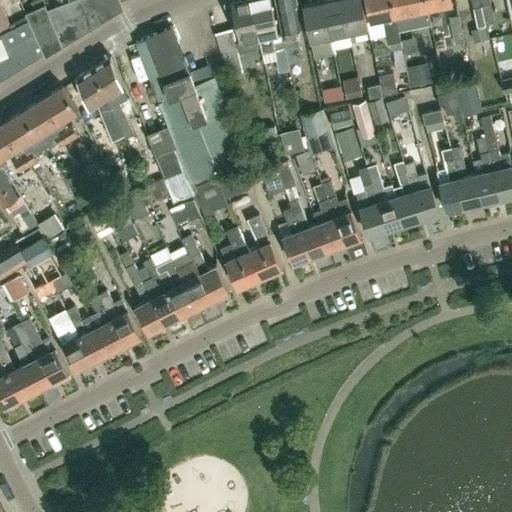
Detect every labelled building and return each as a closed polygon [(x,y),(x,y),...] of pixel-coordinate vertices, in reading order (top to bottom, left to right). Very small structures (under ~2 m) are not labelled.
[(25,9),(29,20),(43,52),(46,57),(63,46),(48,9),(44,0),(25,9)] [(93,0),(71,0),(67,2),(80,35),(101,22),(93,0)] [(123,8),(119,0),(93,0),(101,22),(123,8)] [(259,35),(250,0),(231,0),(239,39),(258,35),(259,35)] [(277,31),(270,0),(250,0),(259,35),(258,35),(261,51),(274,48),(271,32),(277,31)] [(275,0),(287,54),(289,62),(301,59),(294,25),(302,24),(297,0),(275,0)] [(329,34),(330,34),(322,0),(318,0),(303,3),(315,57),(333,53),(329,34)] [(342,0),(322,0),(330,34),(349,30),(342,0)] [(362,0),(342,0),(349,30),(368,26),(362,0)] [(395,12),(392,0),(366,0),(370,17),(382,15),(388,43),(401,40),(398,28),(395,12)] [(425,0),(392,0),(395,12),(398,28),(430,21),(427,6),(425,0)] [(0,33),(0,34),(11,28),(0,1),(0,33)] [(67,2),(48,9),(63,46),(80,35),(67,2)] [(491,3),(482,4),(486,22),(494,20),(491,3)] [(486,23),(486,22),(482,4),(474,6),(478,25),(486,23)] [(461,29),(458,14),(448,16),(451,30),(452,30),(455,47),(464,45),(461,29)] [(0,78),(43,52),(29,20),(11,28),(0,34),(0,78)] [(195,83),(172,25),(136,39),(159,99),(190,176),(245,154),(214,75),(195,83)] [(232,27),(216,32),(215,33),(230,85),(244,81),(235,41),(232,27)] [(111,55),(93,66),(105,94),(123,135),(124,137),(125,137),(133,133),(118,101),(127,97),(121,84),(122,84),(111,55)] [(410,66),(413,78),(414,85),(432,82),(428,62),(410,66)] [(123,135),(93,66),(77,76),(89,104),(96,100),(112,140),(123,135)] [(378,73),(380,83),(382,94),(397,90),(393,70),(378,73)] [(347,98),(363,94),(359,76),(343,79),(347,98)] [(511,76),(502,79),(508,102),(511,100),(511,76)] [(461,103),(478,98),(473,79),(456,83),(461,103)] [(324,102),(339,99),(335,80),(320,84),(324,102)] [(437,94),(456,90),(454,81),(435,85),(437,94)] [(383,95),(382,94),(380,83),(368,86),(370,97),(383,95)] [(42,97),(68,139),(78,134),(71,123),(67,126),(62,118),(77,109),(62,85),(42,97)] [(454,112),(461,110),(459,104),(456,90),(437,94),(439,105),(445,104),(447,114),(454,112)] [(390,114),(393,114),(409,108),(410,108),(406,95),(392,100),(386,101),(390,114)] [(46,148),(57,141),(59,145),(68,139),(42,97),(22,110),(46,148)] [(375,125),(388,121),(381,97),(368,101),(375,125)] [(362,137),(376,133),(366,99),(352,103),(362,137)] [(352,122),(353,122),(349,108),(329,112),(332,127),(338,126),(352,122)] [(440,108),(422,112),(425,122),(443,118),(441,108),(440,108)] [(321,109),(307,112),(300,113),(306,135),(328,128),(321,109)] [(2,122),(28,164),(37,159),(35,155),(46,148),(22,110),(2,122)] [(462,110),(461,110),(454,112),(456,119),(463,118),(463,116),(462,110)] [(490,114),(480,116),(485,136),(484,136),(493,168),(500,197),(506,195),(507,197),(511,195),(511,166),(509,152),(499,154),(490,114)] [(0,156),(12,149),(16,157),(13,159),(20,170),(28,164),(2,122),(0,123),(0,156)] [(304,147),(299,126),(280,130),(285,152),(304,147)] [(494,198),(500,197),(493,168),(484,136),(477,138),(481,157),(473,159),(476,172),(483,203),(495,200),(494,198)] [(476,172),(467,174),(466,170),(460,144),(450,146),(458,176),(464,205),(471,203),(471,205),(483,203),(476,172)] [(399,149),(403,159),(421,217),(427,215),(428,217),(438,214),(437,212),(439,211),(430,183),(429,179),(427,171),(416,174),(407,146),(399,149)] [(458,176),(450,146),(441,148),(445,167),(437,169),(446,209),(449,209),(449,210),(459,208),(459,206),(464,205),(458,176)] [(312,160),(307,148),(295,153),(300,165),(312,160)] [(53,192),(76,184),(66,159),(44,167),(53,192)] [(393,186),(405,224),(416,220),(415,219),(421,217),(403,159),(393,162),(401,184),(393,186)] [(284,187),(285,187),(295,183),(286,160),(275,163),(284,187)] [(0,201),(3,207),(8,203),(17,219),(20,218),(28,232),(16,239),(17,241),(0,251),(0,277),(27,261),(28,261),(29,261),(29,260),(52,247),(38,226),(37,226),(0,167),(2,165),(0,161),(0,201)] [(284,187),(275,163),(275,162),(259,168),(269,193),(284,187)] [(367,165),(387,228),(393,226),(393,228),(405,224),(393,186),(391,187),(390,183),(384,185),(379,173),(376,162),(367,165)] [(355,192),(360,205),(369,233),(371,233),(371,235),(382,231),(381,230),(387,228),(367,165),(357,168),(363,185),(365,188),(355,192)] [(242,166),(218,176),(226,197),(251,187),(242,166)] [(110,173),(120,192),(130,186),(121,168),(110,173)] [(228,200),(226,197),(218,176),(196,185),(199,191),(195,193),(205,216),(215,212),(213,206),(228,200)] [(147,184),(138,189),(137,189),(145,203),(170,192),(162,177),(147,184)] [(321,182),(327,198),(337,222),(344,243),(350,240),(351,242),(361,238),(360,237),(362,236),(347,197),(337,201),(335,195),(333,189),(330,179),(321,182)] [(339,245),(344,243),(337,222),(327,198),(321,182),(312,185),(320,207),(313,210),(318,222),(328,251),(339,246),(339,245)] [(136,188),(126,193),(118,197),(121,201),(132,220),(149,211),(145,203),(137,189),(138,189),(136,188)] [(307,225),(301,208),(298,197),(290,200),(294,210),(311,255),(317,253),(317,255),(328,251),(318,222),(307,225)] [(200,215),(192,198),(169,207),(175,221),(188,215),(191,220),(200,215)] [(294,210),(290,200),(288,201),(290,206),(282,209),(285,214),(291,231),(283,235),(293,262),(295,261),(296,263),(306,259),(305,257),(311,255),(294,210)] [(121,201),(108,208),(117,227),(132,220),(121,201)] [(0,210),(3,208),(0,203),(0,240),(18,229),(12,220),(0,227),(0,210)] [(117,227),(108,208),(90,217),(100,237),(117,227)] [(248,249),(260,276),(283,267),(271,239),(259,212),(247,217),(259,245),(248,249)] [(84,224),(68,232),(75,247),(91,239),(84,224)] [(248,249),(237,224),(225,229),(231,241),(220,246),(225,259),(226,259),(237,286),(260,276),(248,249)] [(183,237),(214,298),(219,295),(220,297),(230,292),(229,290),(230,289),(217,263),(208,267),(191,233),(183,237)] [(173,257),(199,307),(209,302),(208,301),(214,298),(183,237),(181,238),(187,250),(173,257)] [(152,296),(165,322),(166,322),(167,324),(177,319),(176,317),(182,314),(157,265),(154,260),(153,260),(151,256),(143,260),(146,265),(138,269),(152,296)] [(157,265),(182,314),(187,311),(188,313),(199,307),(173,257),(157,265)] [(134,284),(135,284),(143,301),(135,305),(148,331),(150,330),(151,332),(161,327),(160,325),(165,322),(152,296),(138,269),(137,269),(133,262),(126,266),(134,284)] [(53,282),(57,291),(72,283),(66,271),(51,279),(53,282)] [(13,301),(29,292),(19,275),(4,283),(13,301)] [(142,334),(128,308),(122,297),(113,302),(107,290),(100,293),(125,343),(130,340),(131,342),(141,337),(140,335),(142,334)] [(90,314),(110,353),(121,348),(120,346),(125,343),(100,293),(90,297),(94,305),(95,305),(98,310),(90,314)] [(66,308),(93,360),(99,357),(99,358),(110,353),(90,314),(81,319),(74,304),(66,308)] [(57,330),(63,342),(76,368),(78,367),(79,369),(88,364),(88,362),(93,360),(66,308),(57,313),(64,327),(57,330)] [(29,316),(21,320),(53,380),(58,378),(59,379),(69,375),(68,372),(69,372),(50,334),(41,339),(29,316)] [(19,354),(23,362),(38,390),(48,385),(48,383),(53,380),(21,320),(13,324),(26,351),(19,354)] [(0,338),(0,356),(21,397),(26,394),(27,396),(38,390),(23,362),(14,366),(0,338)] [(21,397),(0,356),(0,397),(4,405),(6,404),(7,406),(16,401),(15,399),(21,397)]
